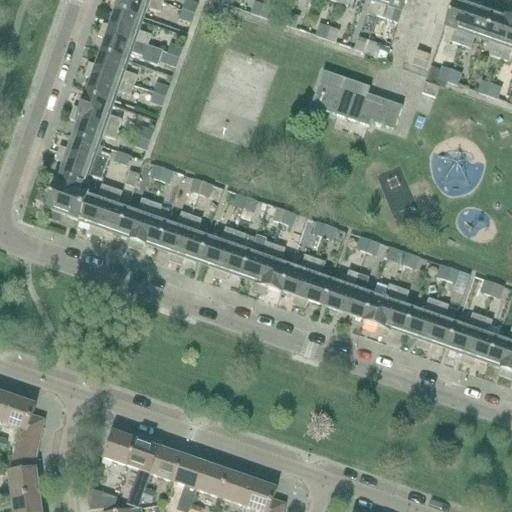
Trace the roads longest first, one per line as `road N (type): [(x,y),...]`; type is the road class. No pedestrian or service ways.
road 1 (residential): [(511,420),(26,249),(0,229)]
road 2 (residential): [(73,395),(321,478)]
road 3 (residential): [(0,223),(77,0)]
